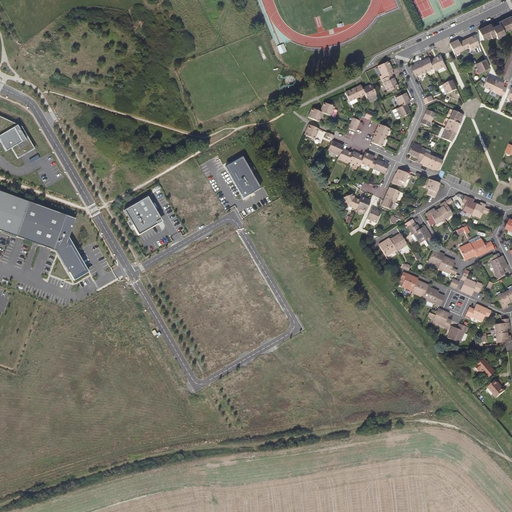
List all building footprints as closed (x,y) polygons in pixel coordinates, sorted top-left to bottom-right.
[(511,20),(510,17),(498,22),(499,25),(503,32),(511,29),(511,31),(511,30),(511,20)] [(490,24),(478,30),(483,40),(490,37),(492,39),(496,37),(497,38),(504,34),(503,32),(499,25),(492,28),(490,24)] [(474,35),(462,41),(466,49),(469,48),(471,50),(479,46),(474,35)] [(449,43),(454,54),(466,49),(462,41),(459,42),(458,40),(449,43)] [(277,45),(280,54),(287,51),(284,43),(277,45)] [(446,66),(441,56),(431,61),(435,69),(436,71),(446,66)] [(421,63),(426,73),(435,69),(431,61),(430,58),(421,63)] [(479,73),(489,68),(486,60),(475,65),(479,73)] [(388,62),(377,67),(381,75),(383,79),(391,75),(394,74),(388,62)] [(412,67),(416,77),(426,73),(421,63),(412,67)] [(383,79),(381,80),(387,92),(397,88),(391,75),(383,79)] [(482,86),(491,90),(495,80),(487,76),(482,86)] [(454,80),(453,81),(443,85),(447,94),(457,90),(455,85),(456,85),(454,80)] [(504,84),(495,80),(491,90),(491,91),(502,96),(506,89),(503,87),(504,84)] [(376,95),(371,85),(362,89),(364,94),(367,99),(376,95)] [(364,94),(362,89),(360,86),(352,89),(356,98),(364,94)] [(356,98),(352,89),(344,93),(348,102),(356,98)] [(399,107),(406,104),(410,102),(405,93),(395,98),(399,107)] [(424,100),(426,104),(434,101),(431,96),(426,98),(424,100)] [(324,103),(320,112),(322,113),(329,116),(333,107),(329,105),(324,103)] [(399,107),(392,110),(396,119),(397,119),(410,113),(406,104),(399,107)] [(308,118),(318,122),(322,113),(320,112),(312,109),(308,118)] [(427,110),(425,115),(433,118),(435,114),(427,110)] [(463,115),(459,113),(453,111),(449,120),(459,124),(460,125),(462,120),(461,120),(463,115)] [(425,115),(422,119),(431,123),(433,118),(425,115)] [(34,149),(22,127),(0,116),(0,142),(5,151),(11,148),(17,158),(34,149)] [(422,119),(421,124),(429,127),(431,123),(422,119)] [(445,129),(456,134),(458,129),(457,129),(459,124),(449,120),(445,129)] [(389,129),(379,124),(375,134),(385,138),(389,129)] [(309,125),(304,135),(314,140),(319,130),(309,125)] [(441,138),(441,139),(451,143),(453,138),(454,139),(456,134),(445,129),(441,138)] [(371,143),(381,147),(385,138),(375,134),(371,143)] [(343,146),(332,141),(328,150),(327,150),(339,156),(342,149),(343,146)] [(424,153),(420,151),(421,148),(412,144),(410,148),(408,154),(412,155),(411,157),(420,161),(424,153)] [(339,156),(337,159),(348,164),(348,162),(352,154),(342,149),(339,156)] [(424,166),(428,168),(433,157),(428,155),(430,152),(425,150),(424,153),(420,161),(419,163),(424,165),(424,166)] [(353,152),(352,154),(348,162),(359,167),(360,164),(363,157),(353,152)] [(365,153),(363,157),(360,164),(373,169),(376,162),(373,161),(374,158),(365,153)] [(29,160),(31,163),(40,158),(38,155),(29,160)] [(242,156),(225,166),(243,197),(260,187),(242,156)] [(428,168),(433,171),(433,169),(438,171),(442,162),(433,157),(428,168)] [(376,160),(376,162),(373,169),(384,174),(388,166),(376,160)] [(408,174),(398,170),(396,174),(395,174),(391,183),(399,187),(401,182),(404,183),(408,174)] [(439,184),(429,180),(425,189),(428,190),(426,195),(430,196),(434,198),(438,189),(437,188),(439,184)] [(402,194),(389,188),(385,197),(395,201),(396,200),(399,201),(402,194)] [(75,219),(0,191),(0,230),(56,251),(72,279),(84,273),(85,272),(70,245),(68,246),(66,243),(75,219)] [(356,208),(359,201),(354,198),(352,194),(343,198),(346,206),(355,210),(356,208)] [(471,215),(476,205),(472,203),(474,200),(465,196),(462,203),(466,204),(463,211),(471,215)] [(156,222),(161,219),(147,197),(124,210),(138,235),(157,224),(156,222)] [(361,197),(359,201),(356,208),(365,212),(370,201),(361,197)] [(395,201),(385,197),(383,200),(381,206),(383,207),(394,212),(397,204),(395,203),(395,201)] [(450,199),(440,205),(441,208),(438,209),(444,219),(452,214),(447,206),(452,203),(450,199)] [(485,206),(480,203),(479,206),(476,205),(471,215),(480,218),(483,212),(488,215),(490,211),(484,208),(485,206)] [(371,209),(366,219),(375,223),(380,213),(371,209)] [(444,219),(438,209),(435,212),(434,209),(425,214),(429,220),(432,218),(436,224),(444,219)] [(419,244),(423,242),(426,247),(434,243),(424,226),(420,229),(418,230),(415,226),(409,230),(412,234),(413,233),(414,234),(410,236),(414,243),(418,241),(419,244)] [(397,235),(389,240),(395,249),(396,251),(401,247),(404,252),(408,249),(405,245),(406,244),(401,235),(398,237),(397,235)] [(395,249),(389,240),(389,239),(381,243),(382,245),(379,247),(384,255),(395,249)] [(476,257),(484,253),(483,251),(486,250),(486,248),(492,245),(491,242),(484,245),(482,241),(471,246),(475,256),(476,257)] [(460,251),(464,259),(466,258),(467,260),(475,256),(471,246),(469,243),(459,249),(460,251)] [(439,266),(443,257),(444,255),(435,251),(435,253),(432,252),(428,261),(439,266)] [(498,253),(492,256),(494,260),(490,262),(495,273),(494,273),(497,278),(503,275),(500,271),(502,270),(507,267),(502,256),(500,257),(498,253)] [(451,268),(454,263),(451,262),(452,260),(443,257),(439,266),(438,269),(449,274),(450,272),(456,275),(457,271),(451,268)] [(412,291),(416,282),(417,281),(414,279),(415,278),(403,272),(400,279),(404,280),(401,287),(412,291)] [(460,291),(471,296),(474,289),(479,291),(482,285),(477,283),(476,284),(465,279),(467,275),(463,273),(461,279),(464,281),(460,291)] [(422,298),(427,287),(428,285),(420,282),(419,283),(416,282),(412,291),(412,293),(422,298)] [(440,306),(442,303),(435,300),(436,297),(438,293),(435,292),(436,291),(427,287),(422,298),(422,299),(426,301),(433,304),(434,303),(439,306),(440,306)] [(502,309),(508,307),(506,304),(509,303),(505,293),(496,297),(501,307),(502,309)] [(491,311),(476,305),(474,310),(473,312),(468,310),(465,316),(470,318),(471,317),(482,322),(484,316),(488,318),(491,311)] [(448,329),(451,323),(446,321),(447,318),(449,314),(438,309),(436,313),(435,315),(429,313),(427,317),(434,319),(433,321),(444,326),(443,327),(446,328),(448,329)] [(508,319),(501,320),(502,324),(495,325),(496,334),(507,333),(506,329),(509,328),(508,319)] [(468,328),(461,325),(459,330),(457,329),(452,327),(448,338),(459,343),(461,340),(463,341),(465,340),(467,335),(464,333),(464,332),(465,332),(468,328)] [(511,341),(510,336),(507,336),(507,333),(496,334),(497,343),(511,341)] [(486,379),(494,372),(482,359),(473,367),(477,372),(479,370),(486,379)] [(497,398),(505,391),(502,387),(501,388),(495,381),(488,387),(497,398)]
